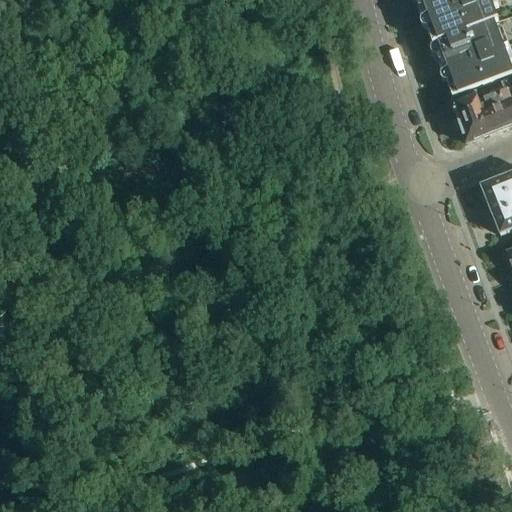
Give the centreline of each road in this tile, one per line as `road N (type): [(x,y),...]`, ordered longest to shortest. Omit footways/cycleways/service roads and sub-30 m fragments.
road 1 (track): [(495,393),(165,504)]
road 2 (tertiary): [(418,187),(511,441)]
road 3 (tertiary): [(359,0),(418,187)]
